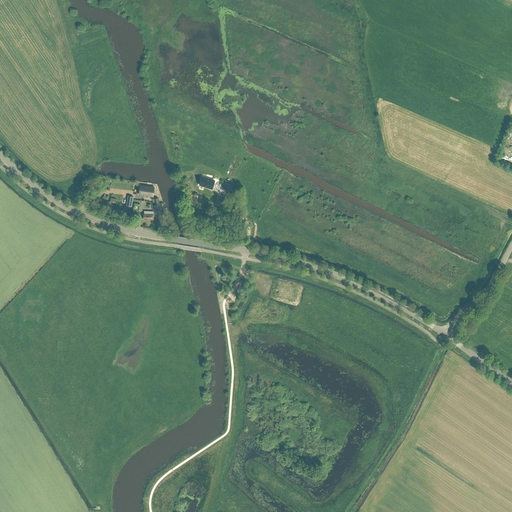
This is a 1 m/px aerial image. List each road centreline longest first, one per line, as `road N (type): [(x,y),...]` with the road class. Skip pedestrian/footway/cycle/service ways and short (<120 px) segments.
road 1 (tertiary): [(245,250),(125,230),(78,213),(0,153)]
road 2 (tertiary): [(444,334),(363,286),(245,250)]
